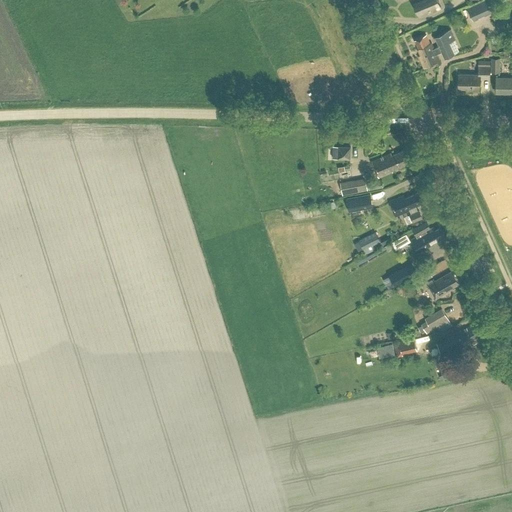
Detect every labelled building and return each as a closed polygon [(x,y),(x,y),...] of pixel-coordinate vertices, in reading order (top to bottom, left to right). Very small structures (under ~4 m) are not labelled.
[(420,0),(414,2),(419,15),(441,6),(439,0),(420,0)] [(485,0),(468,8),(473,20),(479,17),(478,16),(485,13),(485,14),(495,10),(490,0),(485,0)] [(494,21),(497,29),(498,29),(499,32),(506,29),(502,18),(494,21)] [(443,51),(445,56),(459,50),(454,39),(456,38),(451,28),(436,35),(440,45),(434,48),(431,42),(430,42),(426,34),(415,39),(422,54),(419,55),(425,67),(440,61),(436,54),(443,51)] [(490,66),(479,65),(479,74),(459,73),(458,89),(480,90),(481,76),(490,76),(490,66)] [(511,77),(497,77),(497,92),(511,91),(511,77)] [(333,145),(333,157),(350,158),(351,146),(333,145)] [(379,176),(383,175),(392,171),(391,169),(397,166),(398,167),(409,163),(403,148),(393,152),(393,151),(372,159),(379,176)] [(316,152),(317,159),(329,159),(328,151),(316,152)] [(341,182),(343,194),(365,189),(362,177),(341,182)] [(389,200),(395,215),(396,216),(410,209),(412,213),(411,213),(410,214),(413,221),(423,217),(420,210),(419,210),(418,210),(417,206),(427,202),(422,189),(406,196),(405,193),(390,199),(389,200)] [(347,198),(349,211),(374,206),(371,193),(347,198)] [(417,235),(431,227),(427,220),(413,228),(417,235)] [(421,251),(431,245),(445,237),(444,234),(439,227),(435,229),(434,226),(413,237),(411,239),(419,252),(421,251)] [(359,239),(366,253),(375,249),(373,245),(381,241),(376,231),(359,239)] [(396,285),(419,272),(412,261),(390,274),(396,285)] [(426,279),(433,275),(429,268),(422,272),(426,279)] [(428,284),(436,297),(452,288),(451,286),(459,282),(453,270),(428,284)] [(427,320),(422,323),(423,324),(423,325),(426,329),(427,330),(427,332),(433,328),(434,329),(435,331),(440,328),(438,324),(449,318),(443,307),(426,317),(427,320)] [(474,323),(454,334),(460,346),(471,341),(470,339),(484,331),(480,323),(475,325),(474,323)] [(408,331),(401,333),(402,337),(405,336),(409,336),(421,333),(419,330),(419,329),(408,331)] [(414,336),(393,340),(396,354),(396,356),(403,355),(402,352),(417,350),(414,336)] [(441,365),(444,377),(470,372),(467,360),(441,365)]
